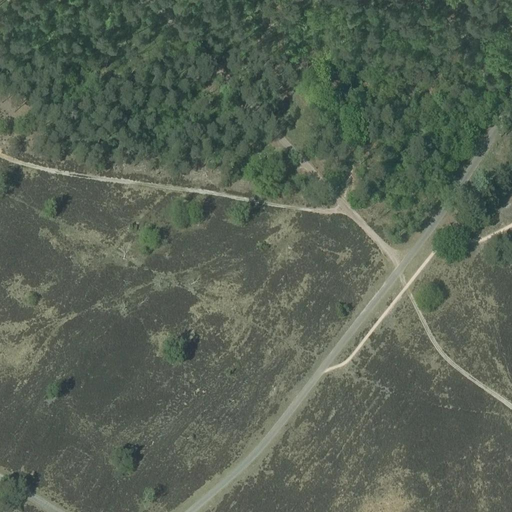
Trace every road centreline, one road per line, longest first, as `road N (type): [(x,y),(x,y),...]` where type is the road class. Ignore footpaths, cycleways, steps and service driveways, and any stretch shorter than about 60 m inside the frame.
road 1 (track): [(342,206),(316,210),(162,188),(0,156)]
road 2 (track): [(147,0),(342,206)]
road 3 (track): [(398,270),(511,102)]
road 4 (track): [(190,511),(247,461),(323,367)]
road 5 (track): [(323,367),(398,270)]
